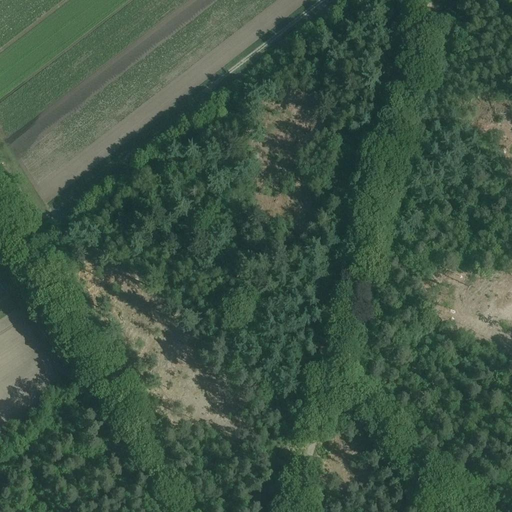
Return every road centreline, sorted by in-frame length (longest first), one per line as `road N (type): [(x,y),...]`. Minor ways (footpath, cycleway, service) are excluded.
road 1 (track): [(430,0),(294,511)]
road 2 (track): [(331,369),(451,511)]
road 3 (track): [(88,355),(188,511)]
road 4 (track): [(0,215),(88,355)]
